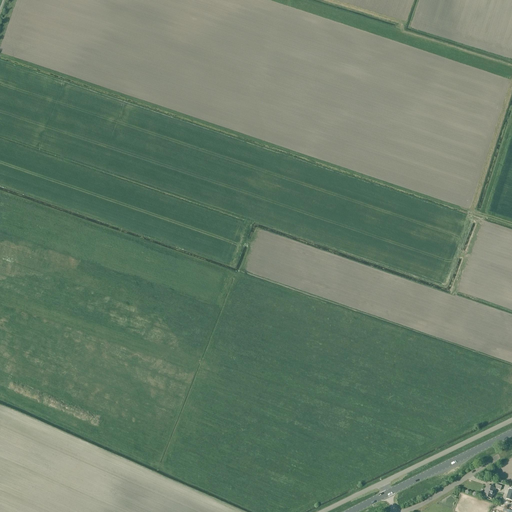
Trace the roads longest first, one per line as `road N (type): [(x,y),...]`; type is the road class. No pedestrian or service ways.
road 1 (unclassified): [(382,482),(511,419)]
road 2 (secondary): [(387,493),(511,432)]
